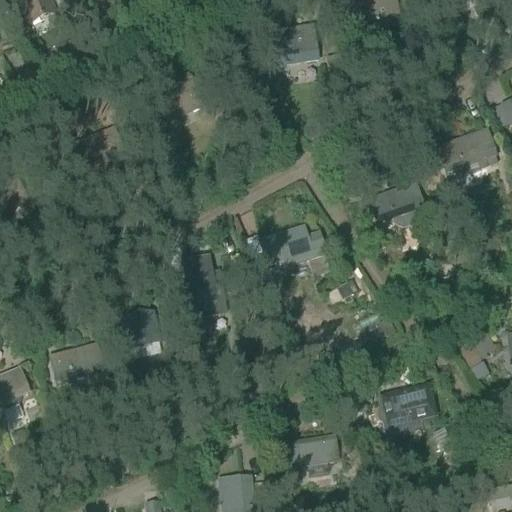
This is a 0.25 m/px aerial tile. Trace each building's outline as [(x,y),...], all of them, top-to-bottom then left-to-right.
[(13,0),(18,8),(26,26),(38,21),(39,22),(41,21),(40,19),(53,14),(46,0),(13,0)] [(393,0),(364,0),(355,2),(357,13),(360,12),(364,29),(386,25),(387,30),(398,28),(393,0)] [(316,64),(311,30),(274,36),(276,48),(280,47),(282,63),(292,61),(292,63),(296,62),(296,61),(304,60),(305,65),(316,64)] [(365,48),(351,50),(354,69),(368,67),(365,48)] [(343,59),(323,62),(326,81),(346,78),(343,59)] [(152,96),(165,124),(199,107),(185,80),(152,96)] [(511,124),(511,121),(506,107),(498,110),(505,128),(511,124)] [(399,138),(413,153),(424,142),(410,128),(399,138)] [(70,151),(76,165),(80,164),(84,172),(121,157),(111,134),(70,151)] [(438,153),(443,167),(448,166),(451,175),(457,173),(460,181),(495,168),(493,160),(485,136),(438,153)] [(0,189),(0,217),(24,205),(13,183),(0,189)] [(382,227),(391,223),(393,227),(401,232),(410,229),(414,220),(413,216),(421,213),(418,206),(422,205),(419,196),(415,197),(413,189),(368,204),(373,219),(378,217),(382,227)] [(307,230),(258,245),(257,246),(256,240),(243,244),(248,261),(259,258),(262,270),(280,265),(283,273),(326,260),(319,235),(309,238),(307,230)] [(217,320),(208,260),(179,264),(184,295),(185,295),(189,324),(217,320)] [(254,285),(260,299),(274,294),(269,279),(254,285)] [(250,288),(238,290),(240,301),(252,299),(250,288)] [(122,322),(126,342),(129,352),(159,346),(152,316),(122,322)] [(467,344),(455,350),(467,373),(473,386),(487,379),(480,366),(479,367),(467,344)] [(48,361),(52,376),(58,375),(60,384),(101,374),(95,349),(48,361)] [(323,365),(314,354),(305,360),(313,372),(323,365)] [(0,380),(0,414),(2,416),(17,410),(20,404),(18,400),(27,397),(24,391),(28,389),(24,379),(20,381),(17,373),(0,380)] [(201,377),(205,393),(216,391),(213,374),(201,377)] [(246,393),(250,405),(260,402),(256,389),(246,393)] [(380,401),(382,412),(387,431),(430,421),(423,392),(380,401)] [(499,392),(486,396),(490,409),(503,405),(499,392)] [(456,429),(444,435),(431,440),(438,455),(450,449),(463,443),(456,429)] [(287,448),(290,463),(291,473),(335,466),(331,441),(287,448)] [(128,476),(121,461),(107,468),(114,483),(128,476)] [(217,484),(218,504),(219,511),(251,511),(249,481),(217,484)] [(481,508),(493,505),(491,494),(479,497),(481,508)]
